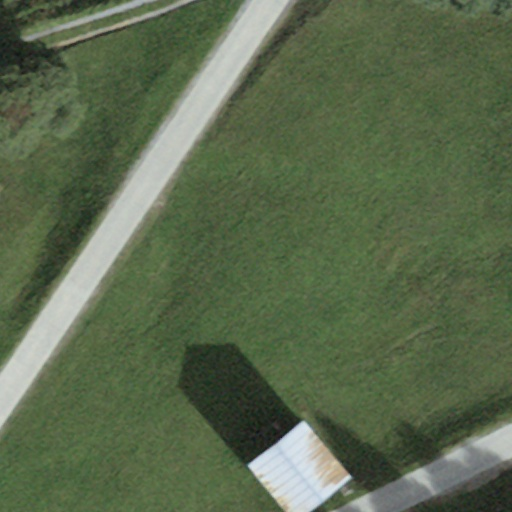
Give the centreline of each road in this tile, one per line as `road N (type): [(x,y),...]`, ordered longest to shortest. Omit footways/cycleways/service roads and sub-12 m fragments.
road 1 (unclassified): [(302,0),(0,435)]
road 2 (track): [(216,0),(143,38),(0,70)]
road 3 (unclassified): [(395,511),(511,453)]
